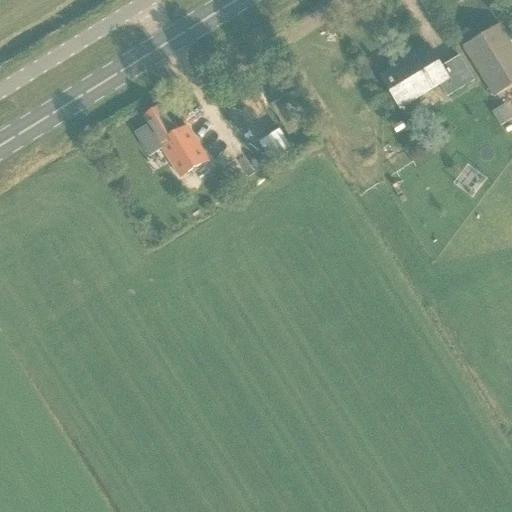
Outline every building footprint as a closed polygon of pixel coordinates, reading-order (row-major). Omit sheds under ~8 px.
[(511,86),(511,45),(500,25),(463,48),(494,98),(511,86)] [(441,67),(429,47),(380,77),(401,110),(440,86),(447,98),(474,81),(459,56),(441,67)] [(310,123),(291,93),(270,105),(289,136),(310,123)] [(230,118),(239,122),(247,104),(237,100),(230,118)] [(511,119),(511,115),(505,104),(492,112),(501,126),(511,119)] [(144,118),(148,125),(137,132),(151,154),(162,147),(163,149),(164,148),(191,192),(217,175),(195,140),(185,146),(161,107),(144,118)]
